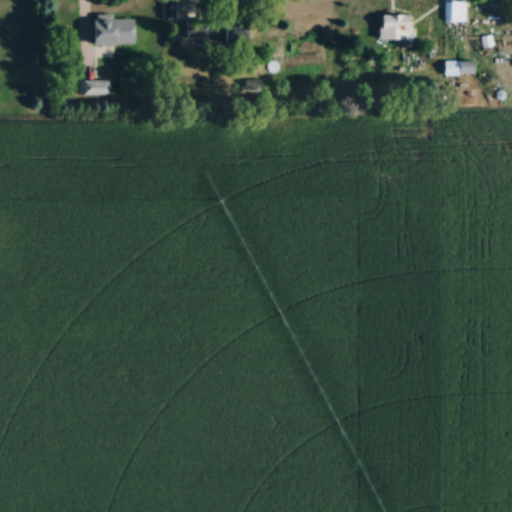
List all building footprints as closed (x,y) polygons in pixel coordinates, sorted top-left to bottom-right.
[(462,21),(462,0),(441,0),(441,21),(462,21)] [(162,2),(162,18),(173,18),(173,2),(162,2)] [(88,45),(114,45),(114,13),(88,13),(88,45)] [(405,14),(375,14),(375,38),(405,38),(405,14)] [(469,60),(439,61),(439,75),(470,74),(469,60)] [(78,94),(108,94),(108,79),(78,79),(78,94)]
